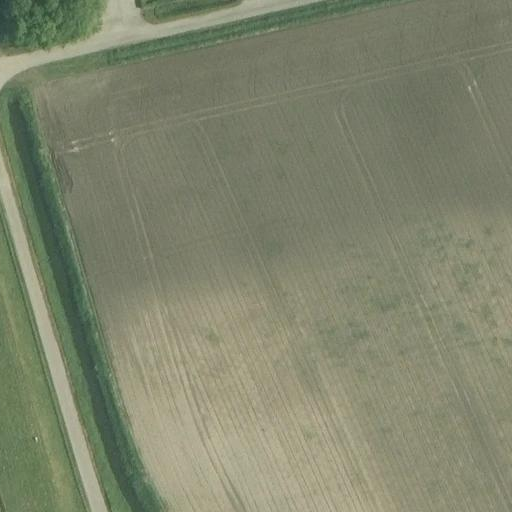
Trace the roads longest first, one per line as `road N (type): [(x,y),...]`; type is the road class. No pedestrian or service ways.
road 1 (unclassified): [(100,511),(0,164)]
road 2 (unclassified): [(0,66),(294,0)]
